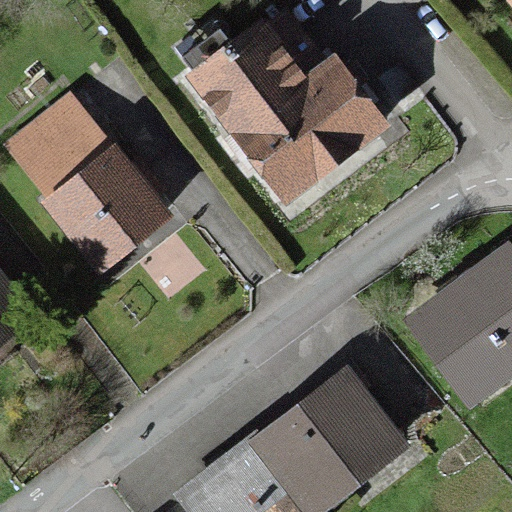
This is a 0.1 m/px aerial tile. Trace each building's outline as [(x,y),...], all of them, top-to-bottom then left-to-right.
[(327,76),(233,156),(303,238),(397,159),(327,76)] [(79,124),(16,167),(98,283),(161,239),(79,124)] [(511,255),(423,325),(486,404),(511,384),(511,255)] [(0,280),(0,352),(35,327),(0,280)] [(375,366),(279,445),(330,507),(426,428),(375,366)]
